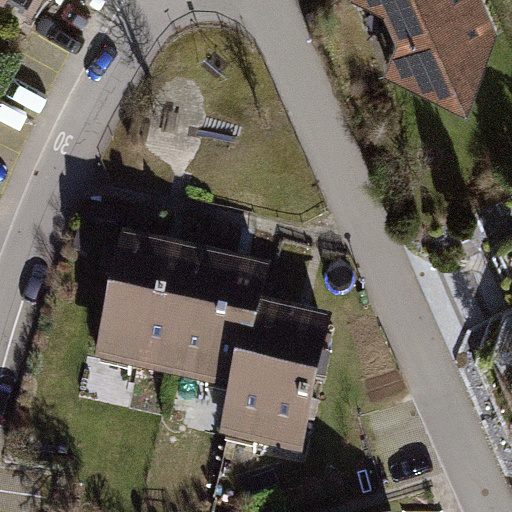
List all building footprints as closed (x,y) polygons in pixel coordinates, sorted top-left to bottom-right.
[(3,0),(31,17),(42,0),(3,0)] [(383,78),(471,114),(497,32),(483,0),(353,0),(351,6),(383,78)] [(97,378),(171,391),(193,263),(119,250),(97,378)] [(193,263),(171,391),(230,401),(237,363),(249,365),(257,320),(265,276),(193,263)] [(237,363),(230,401),(220,458),(302,472),(326,332),(257,320),(249,365),(237,363)]
